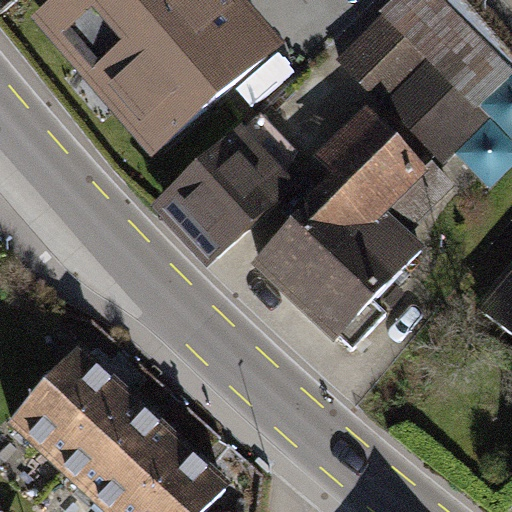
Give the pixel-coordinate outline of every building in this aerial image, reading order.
[(53,0),(28,22),(149,161),(278,51),(234,0),(53,0)] [(511,64),(449,0),(398,0),(337,62),(440,165),(492,116),(480,107),(511,75),(511,64)] [(336,180),(252,264),(330,342),(420,252),(391,222),(438,175),(370,108),(317,161),(336,180)] [(235,129),(151,209),(208,271),(292,189),(235,129)] [(511,266),(474,312),(511,344),(511,266)] [(130,395),(83,350),(9,427),(59,471),(130,395)] [(119,511),(183,441),(130,395),(59,471),(102,511),(119,511)] [(212,511),(232,490),(183,441),(119,511),(212,511)]
